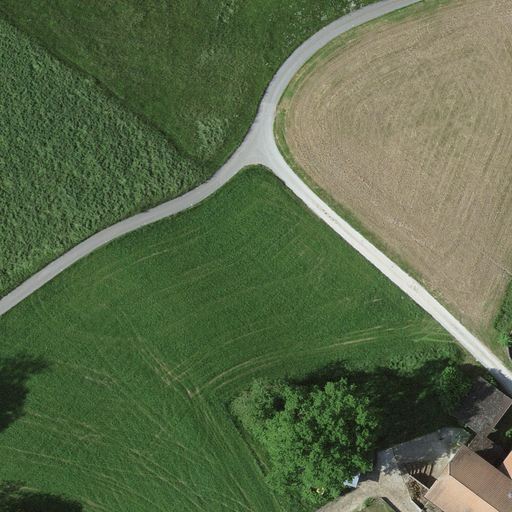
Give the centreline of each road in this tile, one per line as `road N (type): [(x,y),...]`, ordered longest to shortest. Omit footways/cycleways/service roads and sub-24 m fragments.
road 1 (track): [(403,0),(334,29),(297,58),(271,97),(259,144),(511,383)]
road 2 (track): [(0,308),(104,236),(206,189),(259,144)]
